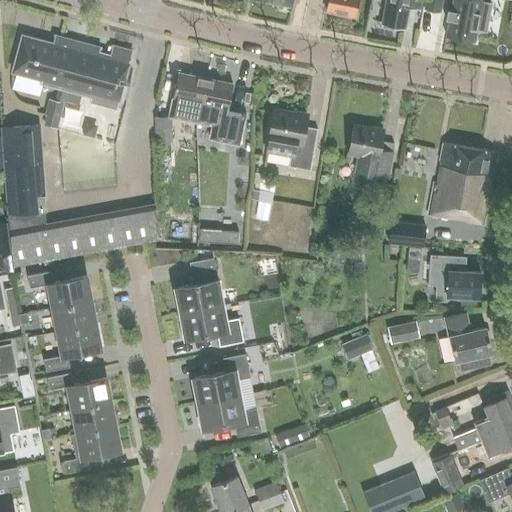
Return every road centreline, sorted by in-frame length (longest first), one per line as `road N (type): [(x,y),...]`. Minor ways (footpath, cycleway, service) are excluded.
road 1 (unclassified): [(511,88),(139,10)]
road 2 (residential): [(136,262),(170,448),(149,511)]
